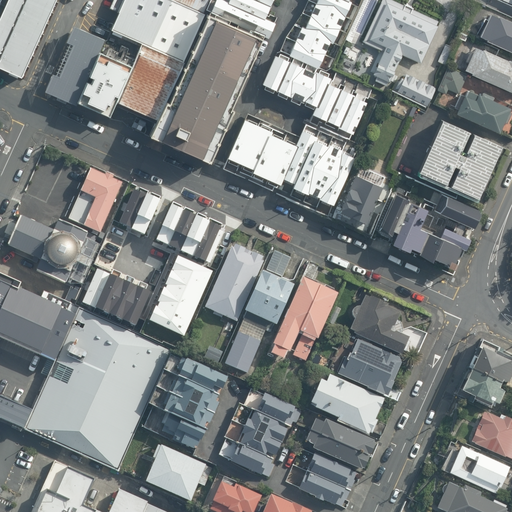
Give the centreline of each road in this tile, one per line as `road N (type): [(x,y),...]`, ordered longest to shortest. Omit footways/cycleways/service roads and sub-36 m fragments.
road 1 (tertiary): [(466,305),(29,110)]
road 2 (residential): [(466,305),(373,511)]
road 3 (residential): [(82,0),(29,110)]
